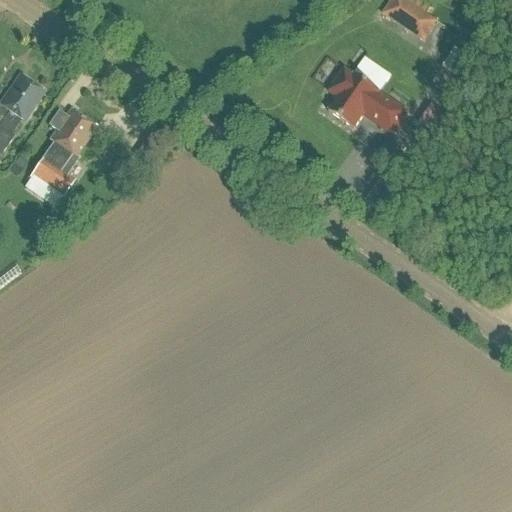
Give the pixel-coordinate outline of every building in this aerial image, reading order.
[(400,0),(395,0),(384,17),(413,38),(427,18),(400,0)] [(328,115),(355,133),(364,119),(393,139),(408,117),(379,97),(380,96),(354,78),(353,79),(345,73),(330,95),(338,101),(328,115)] [(0,159),(1,159),(14,140),(10,137),(20,122),(24,125),(44,96),(19,79),(0,105),(0,159)] [(431,113),(421,127),(430,133),(434,136),(444,121),(443,120),(431,113)] [(75,184),(60,175),(72,159),(75,161),(95,132),(71,115),(51,143),(54,146),(32,176),(39,181),(65,198),(75,184)] [(102,151),(110,157),(120,145),(112,138),(102,151)] [(158,161),(144,152),(137,162),(152,172),(158,161)]
